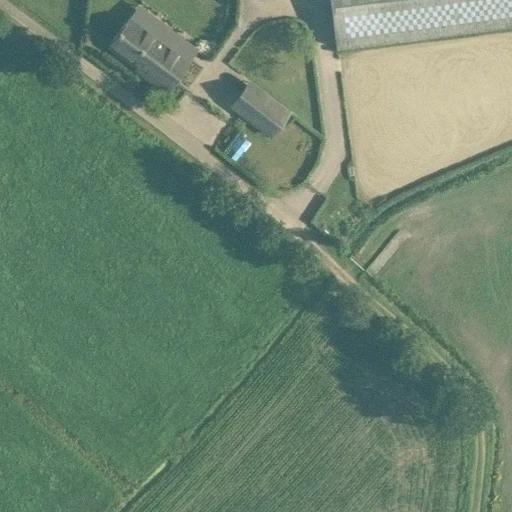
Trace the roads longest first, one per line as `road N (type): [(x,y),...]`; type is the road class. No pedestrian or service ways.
road 1 (track): [(473,511),(481,441),(451,373),(185,142)]
road 2 (unclassified): [(185,142),(0,6)]
